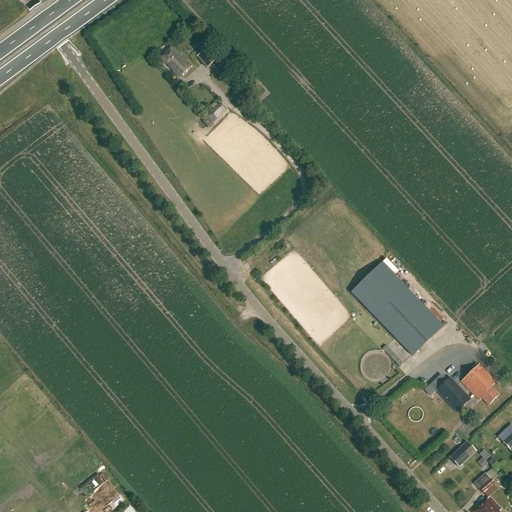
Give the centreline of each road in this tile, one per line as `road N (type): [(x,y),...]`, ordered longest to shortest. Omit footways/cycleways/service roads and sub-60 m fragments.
road 1 (tertiary): [(440,511),(242,291),(29,0)]
road 2 (trunk): [(0,78),(106,0)]
